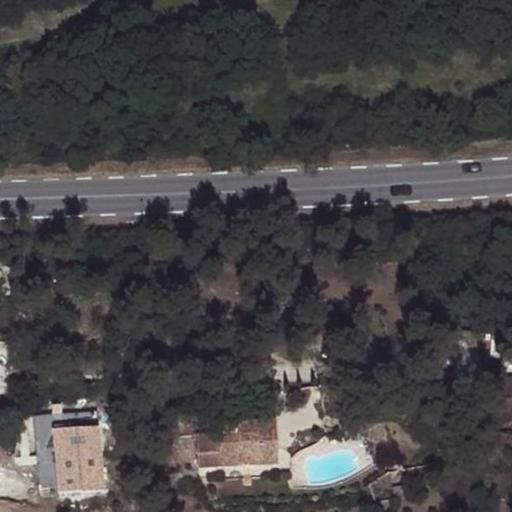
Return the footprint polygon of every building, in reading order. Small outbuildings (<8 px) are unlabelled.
[(511,377),(499,378),(503,421),(511,420),(511,377)] [(325,406),(327,414),(362,415),(362,401),(323,400),(325,406)] [(55,406),(55,414),(64,414),(63,405),(55,406)] [(54,414),(61,493),(107,490),(100,411),(64,414),(55,414),(54,414)] [(270,447),(280,446),(278,419),(268,420),(270,447)] [(281,462),(280,446),(270,447),(268,420),(220,422),(221,433),(199,435),(200,467),(281,462)]
